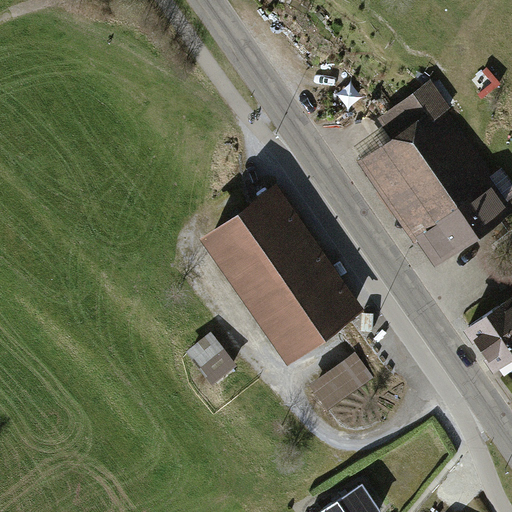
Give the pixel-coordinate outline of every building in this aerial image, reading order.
[(348,69),(320,87),(334,107),(361,88),(348,69)] [(392,136),(359,159),(416,241),(419,239),(437,264),(511,211),(511,202),(446,110),(451,106),(432,78),(378,116),(392,136)] [(277,183),(208,230),(291,349),(359,302),(277,183)] [(511,295),(465,328),(475,341),(478,339),(489,355),(486,358),(495,371),(501,367),(506,374),(511,369),(511,295)] [(238,365),(212,331),(187,351),(213,384),(238,365)] [(356,352),(310,384),(328,410),(374,377),(356,352)] [(382,511),(384,511),(364,482),(318,511),(382,511)]
